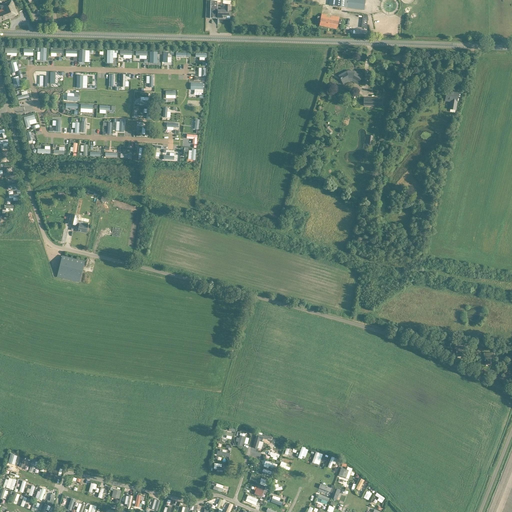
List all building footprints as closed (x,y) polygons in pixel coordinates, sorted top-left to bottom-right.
[(0,21),(18,14),(16,10),(11,0),(0,4),(0,5),(2,11),(0,12),(0,21)] [(230,19),(230,14),(230,11),(230,5),(225,5),(225,11),(217,10),(217,1),(211,1),(210,18),(217,18),(217,19),(230,19)] [(321,14),(319,26),(337,29),(339,17),(331,16),(330,18),(326,17),(326,15),(321,14)] [(104,62),(113,63),(114,52),(111,52),(111,49),(104,49),(104,62)] [(192,52),(192,57),(196,57),(196,60),(203,60),(203,53),(192,52)] [(357,84),(359,81),(362,76),(354,72),(353,73),(348,73),(347,71),(340,75),(342,77),(340,78),(343,84),(348,81),(352,81),(357,84)] [(15,75),(9,77),(11,87),(18,85),(15,75)] [(200,82),(187,82),(187,89),(191,89),(191,92),(200,92),(200,82)] [(162,98),(173,99),(173,91),(163,90),(162,98)] [(456,110),(457,99),(458,94),(454,93),(454,92),(447,91),(445,100),(451,100),(449,109),(456,110)] [(363,106),(380,106),(382,106),(383,99),(380,99),(380,98),(364,98),(363,106)] [(28,127),(28,124),(33,123),(32,114),(21,116),(23,128),(28,127)] [(194,148),(194,134),(183,134),(183,139),(189,139),(189,144),(191,144),(191,147),(194,148)] [(193,159),(193,149),(186,148),(185,158),(193,159)] [(3,175),(3,177),(8,177),(9,182),(11,182),(10,179),(13,178),(12,174),(3,175)] [(15,194),(10,194),(10,190),(6,190),(6,198),(10,198),(10,200),(15,200),(15,194)] [(86,233),(87,228),(88,222),(77,220),(78,216),(76,215),(71,214),(69,224),(77,225),(77,223),(79,224),(78,231),(86,233)] [(79,282),(83,266),(85,261),(62,256),(57,277),(79,282)] [(457,353),(457,356),(463,356),(462,350),(464,350),(464,348),(463,345),(455,345),(455,349),(456,349),(457,352),(457,353)] [(485,361),(485,363),(491,364),(491,356),(492,357),(493,353),(484,353),(484,356),(485,356),(485,360),(485,361)] [(224,434),(223,438),(228,439),(230,431),(218,429),(217,432),(224,434)] [(225,451),(226,444),(217,442),(216,449),(225,451)] [(269,459),(273,460),(276,454),(267,451),(266,455),(270,456),(269,459)] [(327,455),(325,468),(328,468),(329,464),(332,464),(333,456),(327,455)] [(26,466),(26,472),(35,473),(36,458),(29,458),(28,466),(26,466)] [(48,473),(58,475),(60,468),(50,466),(48,473)] [(3,488),(10,490),(13,479),(6,477),(3,488)] [(258,478),(256,484),(264,486),(266,480),(258,478)] [(90,487),(92,488),(93,484),(88,482),(85,491),(89,492),(90,487)] [(315,488),(325,492),(324,495),(327,496),(330,487),(317,483),(315,488)] [(97,487),(94,497),(98,498),(100,493),(102,494),(104,489),(97,487)] [(252,491),(255,492),(254,495),(260,497),(263,491),(253,487),(252,491)] [(374,492),(371,496),(378,502),(382,498),(374,492)] [(318,501),(324,504),(326,499),(315,493),(314,496),(319,499),(318,501)] [(253,502),(255,499),(244,494),(243,498),(253,502)] [(279,504),(279,502),(276,501),(277,497),(269,495),(268,502),(279,504)] [(219,509),(222,501),(216,499),(213,507),(219,509)] [(45,511),(47,505),(41,503),(38,511),(45,511)] [(226,503),(221,511),(226,511),(230,504),(226,503)]
